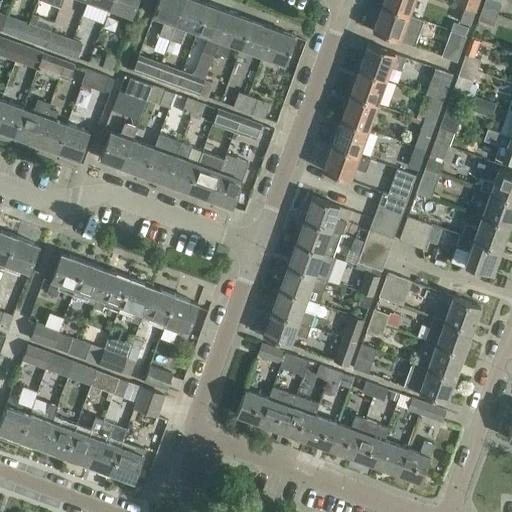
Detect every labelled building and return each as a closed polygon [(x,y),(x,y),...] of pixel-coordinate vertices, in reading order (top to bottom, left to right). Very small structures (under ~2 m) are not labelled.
[(112,0),(110,6),(132,14),(137,0),(112,0)] [(159,33),(170,37),(183,0),(158,0),(153,14),(165,18),(159,33)] [(185,25),(197,30),(207,2),(201,0),(183,0),(170,37),(180,40),(185,25)] [(383,0),(382,3),(409,13),(413,0),(383,0)] [(476,9),(453,0),(453,1),(465,6),(460,19),(471,23),(476,9)] [(453,0),(476,9),(479,0),(453,0)] [(484,0),(482,7),(497,13),(501,2),(500,1),(500,0),(484,0)] [(214,50),(215,51),(230,10),(207,2),(197,30),(209,34),(203,49),(213,53),(214,50)] [(409,13),(382,3),(373,29),(400,39),(409,13)] [(497,13),(482,7),(478,18),(494,23),(497,13)] [(231,42),(241,46),(251,18),(230,10),(215,51),(226,55),(231,42)] [(0,27),(3,29),(8,15),(0,11),(0,27)] [(3,29),(24,37),(30,22),(8,15),(3,29)] [(241,46),(263,54),(274,26),(251,18),(241,46)] [(24,37),(47,45),(52,30),(30,22),(24,37)] [(274,26),(263,54),(285,62),(295,34),(274,26)] [(47,45),(68,53),(74,38),(52,30),(47,45)] [(467,33),(459,30),(459,31),(456,42),(451,40),(446,56),(457,60),(467,33)] [(472,36),(462,63),(477,69),(481,57),(474,55),(477,48),(479,39),(472,36)] [(74,38),(68,53),(77,56),(83,41),(74,38)] [(7,55),(17,58),(22,43),(12,39),(7,55)] [(369,42),(359,68),(385,77),(390,64),(401,68),(406,55),(369,42)] [(22,43),(17,58),(26,62),(31,46),(22,43)] [(102,66),(112,69),(118,54),(108,50),(102,66)] [(36,68),(68,79),(74,62),(42,51),(36,68)] [(132,68),(156,77),(161,61),(138,53),(132,68)] [(156,77),(178,85),(183,69),(161,61),(156,77)] [(477,69),(462,63),(453,88),(469,93),(477,69)] [(84,77),(87,67),(79,64),(75,74),(84,77)] [(82,82),(105,90),(110,75),(88,66),(87,67),(84,77),(82,82)] [(426,92),(432,94),(444,98),(454,73),(435,66),(426,92)] [(359,68),(350,93),(376,102),(385,77),(359,68)] [(178,85),(200,93),(205,78),(183,69),(178,85)] [(139,95),(148,98),(153,83),(130,75),(125,90),(139,95)] [(205,78),(200,93),(208,96),(214,81),(205,78)] [(153,83),(148,98),(169,106),(173,96),(174,96),(175,91),(153,83)] [(234,105),(243,108),(252,84),(251,84),(248,93),(240,90),(234,105)] [(252,84),(243,108),(265,117),(270,102),(252,95),(256,85),(252,84)] [(350,93),(341,118),(368,127),(376,102),(350,93)] [(418,111),(417,116),(435,123),(444,98),(432,94),(426,114),(418,111)] [(14,134),(36,142),(49,106),(51,101),(38,96),(33,109),(24,106),(14,134)] [(183,110),(192,114),(197,99),(188,96),(183,110)] [(0,104),(0,128),(14,134),(24,106),(2,98),(0,104)] [(197,99),(192,114),(200,117),(206,102),(197,99)] [(449,100),(445,110),(460,116),(464,105),(449,100)] [(36,142),(57,149),(67,122),(55,118),(58,110),(49,106),(36,142)] [(213,120),(235,129),(241,115),(219,106),(213,120)] [(460,116),(445,110),(440,125),(455,131),(460,116)] [(422,123),(415,144),(426,148),(435,123),(417,116),(410,114),(409,118),(422,123)] [(241,115),(235,129),(256,137),(262,123),(241,115)] [(341,118),(332,144),(370,157),(370,156),(359,152),(368,127),(341,118)] [(100,157),(124,165),(134,138),(133,137),(137,125),(125,121),(120,133),(111,129),(100,157)] [(67,122),(57,149),(79,157),(89,130),(67,122)] [(511,134),(488,126),(483,138),(499,144),(495,156),(502,159),(511,162),(511,134)] [(146,173),(167,181),(182,140),(160,132),(156,146),(146,173)] [(134,138),(124,165),(146,173),(156,146),(134,138)] [(435,138),(425,167),(440,172),(444,161),(442,160),(448,143),(435,138)] [(192,144),(182,140),(167,181),(189,189),(199,161),(187,157),(192,144)] [(370,157),(332,144),(323,169),(349,178),(354,165),(365,169),(370,157)] [(426,148),(415,144),(407,165),(419,169),(426,148)] [(189,189),(210,197),(225,157),(224,157),(203,149),(199,161),(189,189)] [(225,157),(210,197),(232,205),(249,160),(227,152),(225,157)] [(480,187),(491,191),(511,197),(511,170),(500,166),(495,180),(484,176),(480,187)] [(416,190),(428,195),(432,196),(440,172),(425,167),(421,177),(416,190)] [(402,180),(396,195),(407,199),(412,184),(402,180)] [(383,190),(379,203),(402,211),(407,199),(396,195),(383,190)] [(416,190),(407,214),(420,219),(428,195),(416,190)] [(511,197),(491,191),(483,214),(510,224),(511,217),(511,197)] [(314,197),(306,219),(341,232),(341,231),(342,232),(346,221),(334,216),(338,204),(331,201),(313,194),(312,196),(314,197)] [(379,203),(374,217),(397,225),(402,211),(379,203)] [(398,238),(411,243),(420,219),(407,214),(398,238)] [(461,233),(460,233),(501,248),(510,224),(483,214),(479,227),(466,222),(462,233),(461,233)] [(374,217),(370,228),(393,236),(397,225),(374,217)] [(306,219),(297,243),(333,255),(341,232),(306,219)] [(411,243),(423,247),(427,249),(429,242),(436,245),(442,227),(420,219),(411,243)] [(370,228),(366,239),(389,247),(393,236),(370,228)] [(0,266),(4,268),(16,235),(0,229),(0,266)] [(501,248),(460,233),(457,244),(471,249),(466,263),(492,272),(501,248)] [(16,235),(4,268),(20,273),(22,269),(29,271),(39,244),(16,235)] [(356,235),(351,248),(361,251),(362,249),(366,239),(356,235)] [(366,239),(362,249),(386,257),(389,247),(366,239)] [(297,243),(289,265),(327,278),(335,256),(333,255),(297,243)] [(358,260),(382,268),(386,257),(362,249),(361,251),(358,260)] [(59,287),(73,292),(85,260),(61,252),(47,291),(57,294),(59,287)] [(95,303),(108,269),(85,260),(73,292),(88,298),(88,300),(95,303)] [(358,260),(356,266),(365,269),(380,275),(382,268),(358,260)] [(289,265),(281,288),(305,297),(309,284),(323,289),(327,278),(289,265)] [(104,303),(119,309),(131,277),(108,269),(95,303),(103,306),(104,303)] [(364,290),(363,291),(373,294),(380,275),(365,269),(358,288),(364,290)] [(378,295),(390,299),(399,275),(387,270),(378,295)] [(390,299),(403,304),(412,279),(399,275),(390,299)] [(141,316),(142,316),(154,286),(131,277),(119,309),(133,314),(132,318),(139,321),(141,316)] [(149,320),(164,326),(176,294),(154,286),(142,316),(150,319),(149,320)] [(281,288),(273,311),(310,324),(314,313),(301,308),(305,297),(281,288)] [(373,294),(363,291),(359,303),(368,306),(373,294)] [(176,294),(164,326),(180,331),(182,326),(189,329),(198,302),(176,294)] [(481,304),(454,294),(445,319),(472,329),(481,304)] [(374,307),(370,319),(385,324),(386,322),(390,312),(374,307)] [(0,310),(0,325),(8,328),(14,314),(4,310),(3,311),(0,310)] [(390,312),(386,322),(396,325),(400,313),(391,310),(390,312)] [(310,324),(273,311),(264,334),(289,343),(293,330),(306,335),(310,324)] [(339,334),(342,335),(357,341),(365,318),(349,313),(344,328),(341,327),(339,334)] [(437,341),(436,342),(464,352),(472,329),(445,319),(434,315),(425,337),(437,341)] [(385,324),(370,319),(367,329),(382,334),(385,324)] [(54,345),(59,331),(60,328),(36,320),(30,337),(53,346),(53,344),(54,345)] [(67,350),(77,354),(83,338),(73,335),(72,335),(59,331),(54,345),(68,350),(67,350)] [(357,341),(342,335),(334,359),(349,364),(357,341)] [(112,367),(122,371),(128,356),(133,342),(119,337),(108,338),(105,346),(99,362),(112,367)] [(128,356),(122,371),(130,374),(143,341),(134,337),(133,341),(133,342),(128,356)] [(83,338),(77,354),(98,362),(104,346),(83,338)] [(436,342),(428,366),(455,376),(464,352),(436,342)] [(22,357),(46,366),(51,352),(27,343),(22,357)] [(258,352),(281,361),(282,361),(285,351),(261,343),(258,352)] [(282,361),(280,365),(303,373),(308,359),(285,351),(282,361)] [(59,372),(69,375),(75,360),(65,356),(51,352),(46,366),(59,372)] [(353,366),(369,372),(373,360),(357,355),(353,366)] [(164,369),(166,363),(152,358),(144,378),(167,387),(173,372),(164,369)] [(83,363),(75,360),(69,375),(78,378),(78,377),(92,383),(96,370),(83,365),(83,363)] [(316,374),(328,378),(332,367),(320,362),(316,374)] [(455,376),(428,366),(419,390),(447,400),(455,376)] [(332,367),(328,378),(350,386),(354,375),(332,367)] [(101,387),(114,392),(120,376),(97,368),(96,370),(92,383),(88,392),(93,394),(99,392),(101,387)] [(114,392),(123,395),(129,380),(120,376),(114,392)] [(362,390),(373,394),(377,383),(366,379),(362,390)] [(377,383),(373,394),(384,398),(388,387),(377,383)] [(134,406),(157,414),(165,394),(141,385),(134,406)] [(283,430),(292,404),(296,393),(273,385),(269,396),(260,421),(283,430)] [(236,413),(260,421),(269,396),(245,388),(236,413)] [(393,389),(391,397),(398,400),(401,392),(393,389)] [(0,420),(0,429),(20,437),(31,406),(17,401),(19,396),(10,393),(0,420)] [(408,407),(420,412),(424,400),(412,396),(408,407)] [(424,400),(420,412),(443,420),(447,408),(424,400)] [(43,446),(54,415),(58,404),(49,401),(45,411),(31,406),(20,437),(43,446)] [(283,430),(306,438),(315,413),(292,404),(283,430)] [(43,446),(65,454),(80,411),(66,406),(62,417),(54,415),(43,446)] [(306,438),(328,446),(337,421),(315,413),(306,438)] [(328,446),(351,454),(365,417),(356,413),(351,426),(337,421),(328,446)] [(65,454),(89,463),(100,431),(99,431),(104,418),(96,415),(92,428),(77,423),(65,454)] [(374,463),(384,438),(388,425),(365,417),(351,454),(374,463)] [(89,463),(111,471),(123,439),(100,431),(89,463)] [(374,463),(398,472),(407,446),(384,438),(374,463)] [(407,446),(398,472),(421,480),(435,442),(424,438),(420,451),(407,446)] [(123,439),(111,471),(134,479),(145,447),(123,439)]
